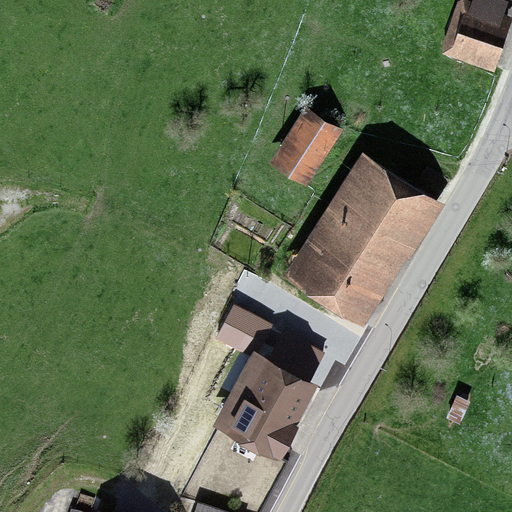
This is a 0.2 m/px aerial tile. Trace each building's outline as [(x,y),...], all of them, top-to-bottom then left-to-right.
[(511,34),(511,19),(457,1),(440,54),(499,73),(511,34)] [(344,133),(305,109),(271,164),(310,188),(344,133)] [(444,207),(365,156),(287,277),(366,328),(444,207)] [(326,354),(296,338),(284,360),(314,376),(326,354)] [(319,384),(256,350),(218,421),(280,454),(319,384)] [(209,423),(190,414),(179,438),(198,447),(209,423)]
